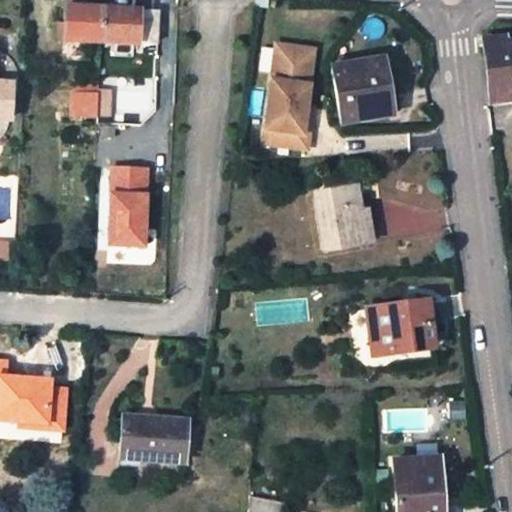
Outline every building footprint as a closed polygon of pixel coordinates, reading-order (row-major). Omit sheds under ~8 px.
[(268,0),(264,0),(255,0),(254,8),(267,9),(268,0)] [(63,41),(101,43),(102,23),(102,14),(92,13),(92,9),(65,7),(63,41)] [(101,43),(154,45),(155,12),(111,10),(111,15),(102,14),(102,23),(101,43)] [(506,34),(479,38),(480,44),(507,41),(506,34)] [(480,44),(487,98),(511,95),(511,40),(507,41),(480,44)] [(288,56),(289,46),(275,45),(274,54),(288,56)] [(288,56),(274,54),(262,144),(306,150),(310,121),(304,120),(306,108),(313,50),(289,46),(288,56)] [(392,116),(381,59),(331,68),(341,125),(392,116)] [(156,64),(154,92),(174,94),(175,65),(156,64)] [(72,95),(98,96),(98,90),(99,84),(73,82),(72,95)] [(0,119),(7,120),(8,107),(17,107),(17,94),(12,93),(13,84),(10,84),(0,83),(0,119)] [(98,98),(97,118),(110,118),(112,90),(98,90),(98,96),(98,98)] [(174,94),(154,92),(158,105),(173,106),(174,94)] [(72,95),(71,117),(97,118),(98,98),(98,96),(72,95)] [(488,107),(511,103),(511,95),(487,98),(488,107)] [(150,170),(110,166),(107,246),(148,246),(150,170)] [(367,245),(360,210),(356,187),(313,194),(324,252),(367,245)] [(360,210),(367,245),(374,244),(367,208),(360,210)] [(0,260),(11,261),(11,241),(0,241),(0,260)] [(426,302),(365,310),(371,357),(432,349),(426,302)] [(52,382),(0,377),(0,420),(48,424),(52,382)] [(68,393),(55,392),(54,417),(66,418),(68,393)] [(249,405),(240,404),(240,415),(249,415),(249,405)] [(185,421),(122,417),(119,460),(182,464),(185,421)] [(392,460),(395,511),(442,511),(438,457),(392,460)] [(280,511),(282,505),(249,498),(248,511),(280,511)]
